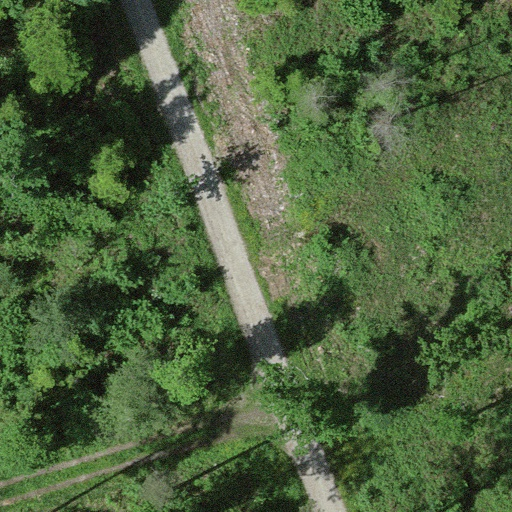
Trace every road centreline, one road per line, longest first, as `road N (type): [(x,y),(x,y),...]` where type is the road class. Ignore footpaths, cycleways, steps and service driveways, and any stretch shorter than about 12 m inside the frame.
road 1 (track): [(129,0),(335,511)]
road 2 (track): [(0,502),(192,446),(291,403)]
